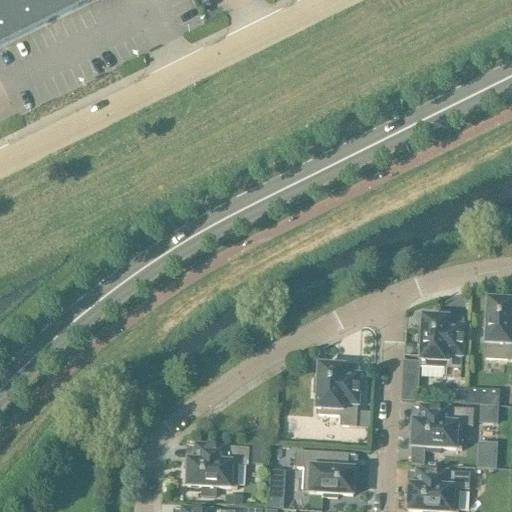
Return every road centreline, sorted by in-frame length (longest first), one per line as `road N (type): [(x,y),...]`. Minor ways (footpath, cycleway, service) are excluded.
road 1 (secondary): [(0,391),(121,284),(203,227),(511,75)]
road 2 (unclassified): [(333,0),(0,167)]
road 3 (residential): [(144,511),(147,460),(195,403),(285,345)]
road 4 (residential): [(389,297),(380,511)]
road 5 (unknown): [(129,0),(28,57),(0,55)]
road 6 (residential): [(389,297),(470,273),(511,270)]
